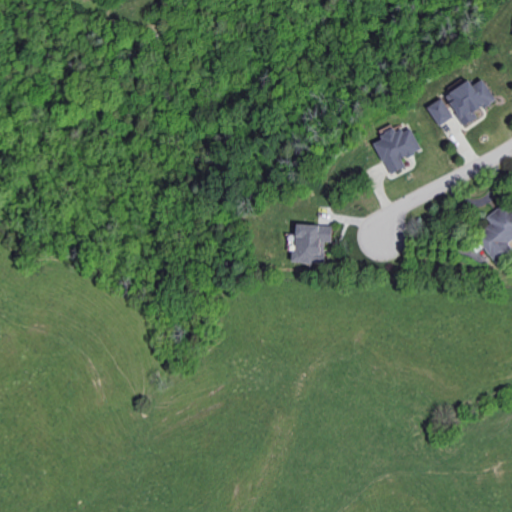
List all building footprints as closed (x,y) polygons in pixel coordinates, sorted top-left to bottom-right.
[(446,97),(466,127),(480,118),(477,113),(497,100),(484,80),(474,87),(470,81),(446,97)] [(441,127),(455,117),(443,99),(429,108),(441,127)] [(391,175),(408,167),(404,160),(423,151),(412,127),(398,134),(396,128),(381,135),(384,140),(376,144),(391,175)] [(511,244),(511,201),(489,219),(494,226),(478,238),(498,264),(511,253),(511,246),(511,245),(511,244)] [(333,226),(296,225),(295,264),(325,265),(326,243),(333,243),(333,226)]
